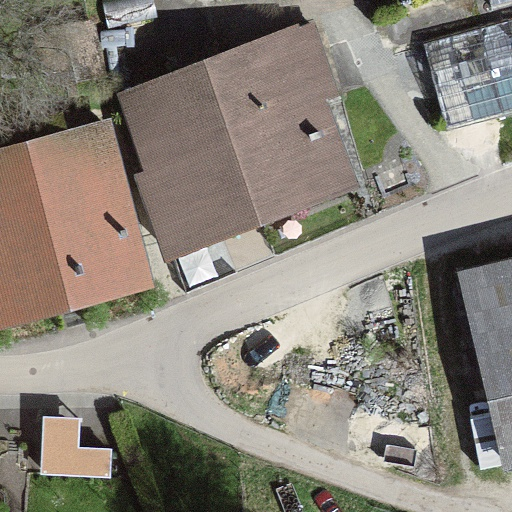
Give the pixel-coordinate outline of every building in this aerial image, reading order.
[(511,112),(511,15),(421,40),(445,130),(511,112)] [(88,19),(37,29),(50,86),(101,76),(88,19)] [(144,172),(171,254),(345,187),(310,82),(326,77),(312,25),(294,32),(293,29),(136,88),(162,165),(144,172)] [(0,322),(144,282),(105,123),(0,151),(0,322)] [(511,267),(460,280),(502,458),(511,455),(511,267)]
